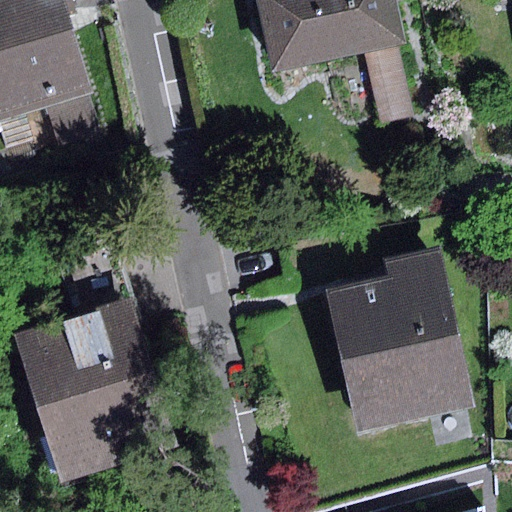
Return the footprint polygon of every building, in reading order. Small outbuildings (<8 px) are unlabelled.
[(93,93),(65,0),(0,0),(0,121),(46,108),(90,94),(93,93)] [(395,0),(257,0),(273,74),(364,55),(379,124),(412,117),(398,47),(406,46),(395,0)] [(102,131),(90,94),(46,108),(58,146),(102,131)] [(43,245),(67,317),(129,297),(138,295),(114,222),(43,245)] [(324,289),(356,435),(477,409),(441,245),(383,258),(387,275),(324,289)] [(13,335),(63,485),(178,447),(129,297),(67,317),(13,335)]
